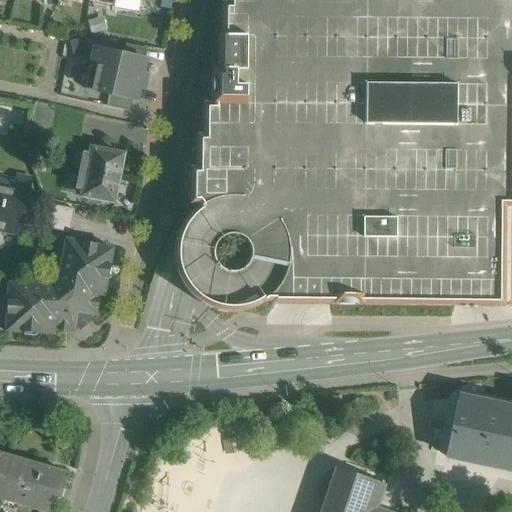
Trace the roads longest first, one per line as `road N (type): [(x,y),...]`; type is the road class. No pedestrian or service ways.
road 1 (secondary): [(511,343),(134,379)]
road 2 (residential): [(134,379),(94,511)]
road 3 (secondary): [(134,379),(0,376)]
